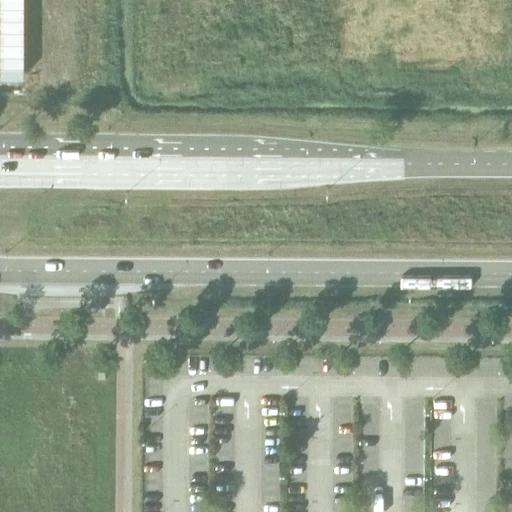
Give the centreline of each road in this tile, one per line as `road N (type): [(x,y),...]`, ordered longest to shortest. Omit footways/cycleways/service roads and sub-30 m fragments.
road 1 (secondary): [(0,271),(511,273)]
road 2 (secondary): [(511,164),(0,163)]
